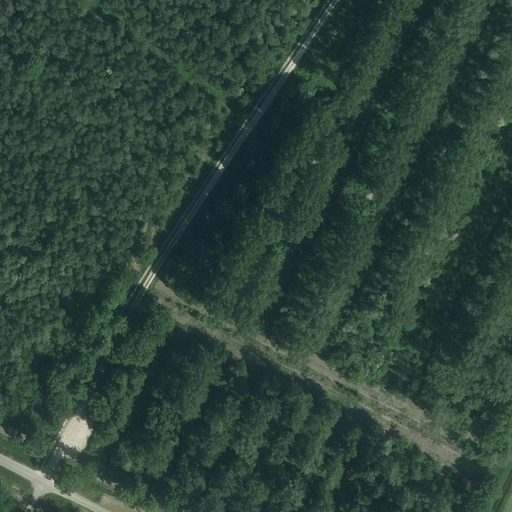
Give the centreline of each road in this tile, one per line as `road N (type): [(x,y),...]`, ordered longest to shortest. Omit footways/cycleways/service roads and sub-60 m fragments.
road 1 (track): [(42,481),(125,317),(336,0)]
road 2 (track): [(285,63),(381,120),(511,137)]
road 3 (track): [(251,122),(97,0)]
